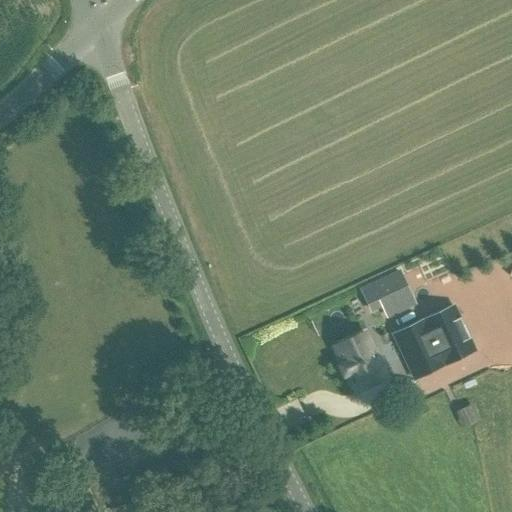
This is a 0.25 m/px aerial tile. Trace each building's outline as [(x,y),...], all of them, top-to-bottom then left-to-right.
[(399,278),(362,293),(371,315),(381,311),(384,316),(410,306),(399,278)] [(453,310),(395,337),(412,376),(471,349),(453,310)] [(372,351),(364,334),(335,347),(343,364),(338,366),(343,376),(347,375),(356,391),(384,377),(381,369),(386,367),(377,348),(372,351)] [(459,412),(465,426),(476,422),(470,407),(459,412)] [(103,477),(72,491),(81,511),(139,511),(137,507),(153,500),(154,501),(179,489),(197,480),(187,458),(169,467),(168,466),(143,478),(144,480),(127,488),(130,496),(119,500),(120,503),(112,506),(107,494),(110,493),(103,477)]
